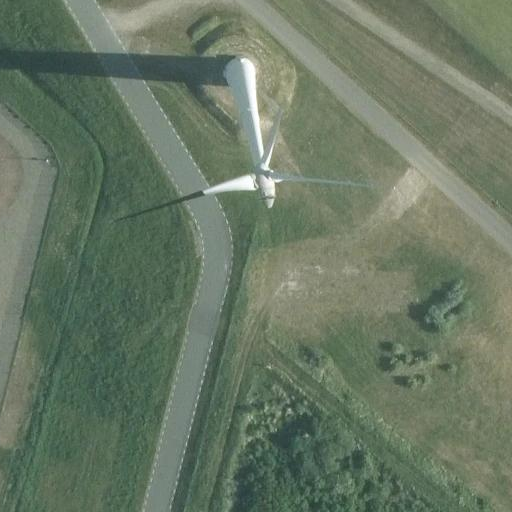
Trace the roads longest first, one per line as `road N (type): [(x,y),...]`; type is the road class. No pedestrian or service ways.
road 1 (unclassified): [(157,511),(218,239),(80,0)]
road 2 (track): [(204,511),(251,332),(277,295),(416,154)]
road 3 (track): [(460,511),(251,332)]
